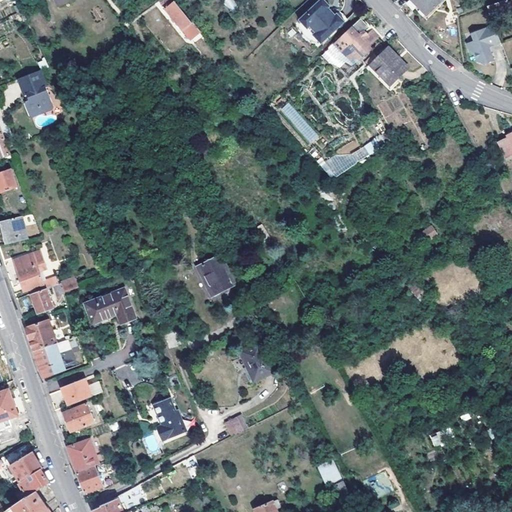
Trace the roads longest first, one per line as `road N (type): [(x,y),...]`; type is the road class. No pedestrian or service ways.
road 1 (secondary): [(0,292),(79,511)]
road 2 (residential): [(511,101),(444,69),(375,0)]
